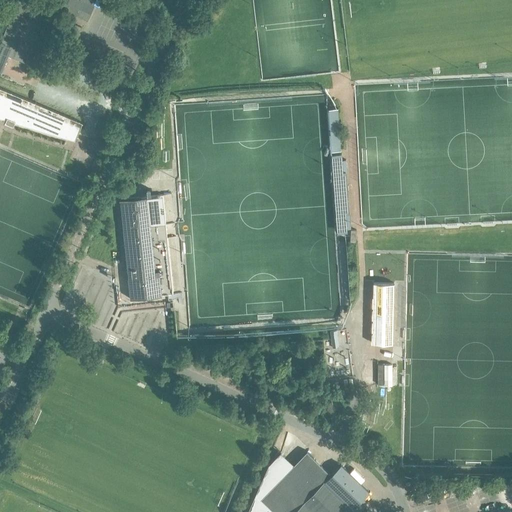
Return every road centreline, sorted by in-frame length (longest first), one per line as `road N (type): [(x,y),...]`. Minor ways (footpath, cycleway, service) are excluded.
road 1 (unclassified): [(404,511),(385,473),(361,452),(44,311)]
road 2 (unclassified): [(44,311),(190,0)]
